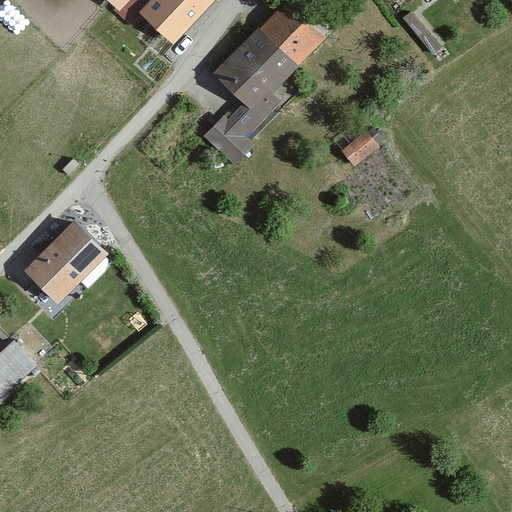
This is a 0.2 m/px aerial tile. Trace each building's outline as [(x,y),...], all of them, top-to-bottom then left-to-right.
[(150,0),(146,5),(178,34),(208,0),(150,0)] [(294,0),(274,0),(212,63),(247,97),(230,114),(223,108),(205,126),(240,160),(256,144),(247,135),(265,117),(255,107),(328,33),(294,0)] [(367,124),(341,146),(354,163),(381,141),(367,124)] [(19,263),(56,301),(108,251),(71,213),(19,263)] [(0,326),(0,393),(36,363),(3,324),(0,326)]
